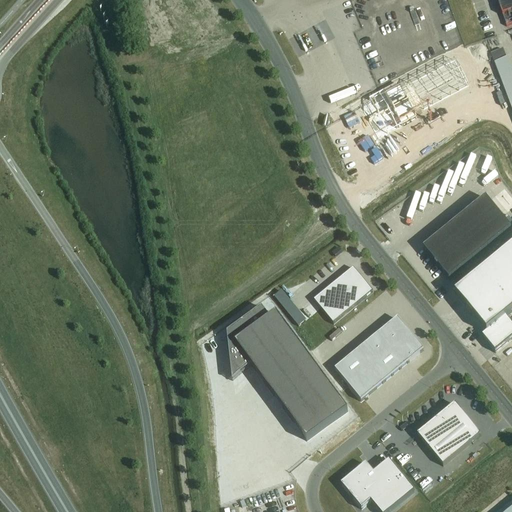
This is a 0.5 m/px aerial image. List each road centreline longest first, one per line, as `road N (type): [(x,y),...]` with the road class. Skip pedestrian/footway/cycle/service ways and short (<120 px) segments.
road 1 (unclassified): [(241,0),(288,80),(325,175),(381,259),(461,354)]
road 2 (trunk): [(158,511),(141,389),(117,328),(0,147)]
road 3 (unclassified): [(318,511),(311,488),(322,470),(461,354)]
road 4 (trunk): [(67,511),(0,393)]
